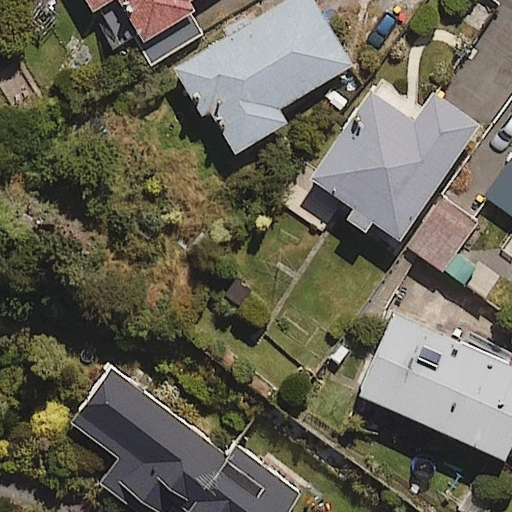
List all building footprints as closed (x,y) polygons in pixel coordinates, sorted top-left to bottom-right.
[(90,0),(92,3),(96,0),(125,0),(144,31),(193,2),(192,0),(90,0)] [(351,56),(316,0),(272,0),(178,57),(231,146),(285,113),(278,100),(351,56)] [(310,170),(350,198),(342,210),(362,223),(370,212),(398,231),(478,116),(433,85),(415,111),(371,81),(310,170)] [(511,151),(484,192),(511,211),(511,151)] [(477,216),(447,196),(414,247),(444,267),(477,216)] [(511,428),(511,357),(394,306),(359,385),(504,448),(511,428)] [(232,455),(108,364),(71,415),(118,450),(99,477),(147,511),(281,511),(297,490),(238,447),(232,455)]
